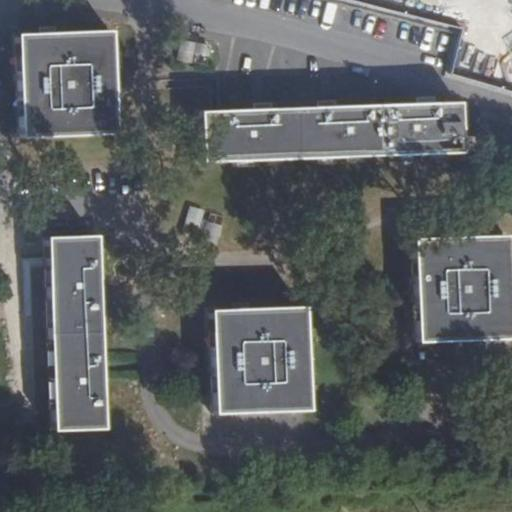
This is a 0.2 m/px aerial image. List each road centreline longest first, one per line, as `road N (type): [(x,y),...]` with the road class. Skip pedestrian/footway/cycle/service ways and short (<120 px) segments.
road 1 (residential): [(511,429),(325,451),(205,446),(173,431),(148,400),(148,267),(111,216)]
road 2 (residential): [(133,0),(255,23),(511,108)]
road 3 (unknown): [(0,266),(40,511)]
